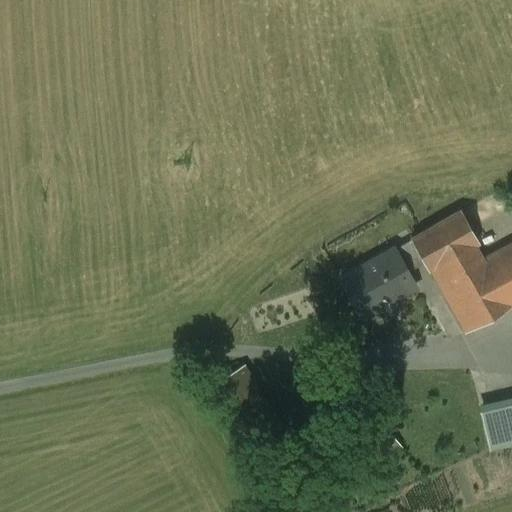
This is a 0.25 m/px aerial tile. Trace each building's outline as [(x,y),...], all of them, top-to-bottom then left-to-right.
[(460,211),(411,238),(412,241),(423,260),(428,269),(429,269),(474,244),(477,242),(460,211)] [(393,248),(341,278),(362,316),(415,287),(405,270),(423,260),(412,241),(395,252),(393,248)] [(511,242),(482,259),(474,244),(429,269),(464,332),(511,305),(511,242)] [(287,437),(243,365),(212,384),(256,456),(287,437)] [(511,403),(481,411),(489,448),(511,442),(511,403)] [(387,430),(363,451),(376,467),(400,446),(387,430)] [(334,511),(329,503),(312,511),(334,511)]
